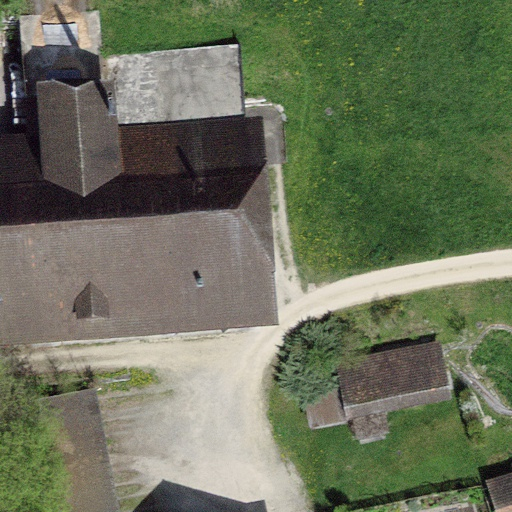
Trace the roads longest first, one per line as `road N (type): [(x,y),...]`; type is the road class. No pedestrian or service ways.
road 1 (track): [(511,270),(344,295),(302,314),(245,364),(250,468),(280,511)]
road 2 (track): [(245,364),(0,376)]
